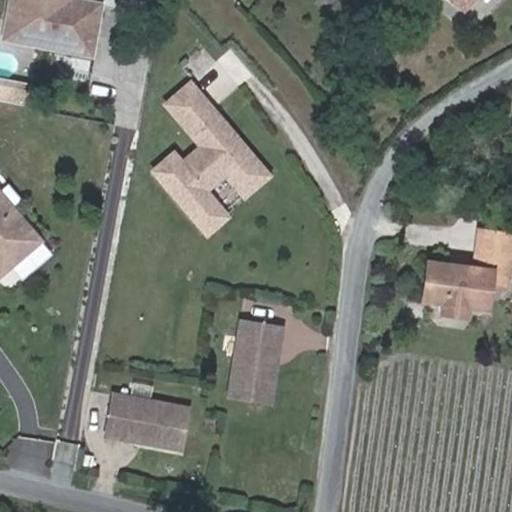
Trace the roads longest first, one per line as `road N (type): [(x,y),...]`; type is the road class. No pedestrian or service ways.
road 1 (unclassified): [(337,511),(358,227),(428,125),(511,77)]
road 2 (unknown): [(58,500),(104,75)]
